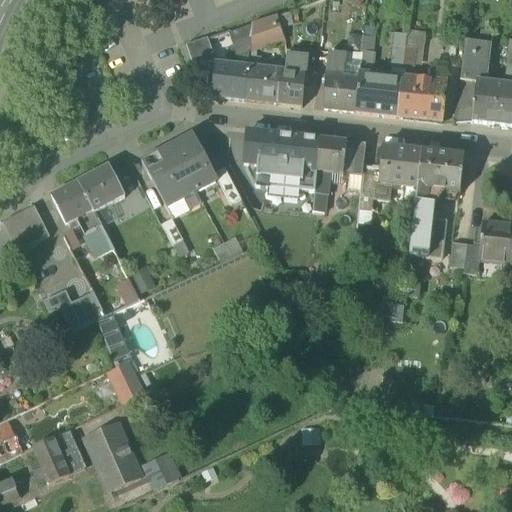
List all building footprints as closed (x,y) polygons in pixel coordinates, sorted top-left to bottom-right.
[(346,8),(329,6),(327,19),(344,21),(346,8)] [(277,18),(281,30),(293,27),(290,14),(277,18)] [(252,29),(249,53),(285,42),(281,30),(277,18),(276,19),(253,26),(252,29)] [(236,58),(236,68),(248,69),(249,60),(249,53),(252,29),(230,36),(236,58)] [(407,33),(406,37),(405,49),(416,50),(414,68),(422,69),(426,34),(407,33)] [(490,46),(490,47),(491,47),(493,35),(481,34),(479,45),(490,46)] [(395,36),(394,48),(405,49),(406,37),(395,36)] [(348,47),(348,54),(361,55),(362,54),(363,39),(363,37),(351,37),(351,47),(348,47)] [(362,54),(373,55),(375,40),(363,39),(362,54)] [(186,48),(193,70),(215,63),(207,41),(190,47),(186,48)] [(460,83),(476,86),(476,84),(483,85),(484,81),(487,78),(490,47),(490,46),(479,45),(465,43),(461,76),(460,83)] [(392,70),(403,72),(405,49),(394,48),(392,70)] [(416,50),(405,49),(403,72),(405,72),(404,81),(411,82),(413,73),(414,68),(416,50)] [(287,54),(286,61),(297,63),(298,56),(287,54)] [(322,112),(355,116),(360,76),(360,70),(344,69),(344,57),(332,55),(332,54),(330,54),(330,55),(328,55),(322,112)] [(345,54),(344,57),(344,69),(360,70),(362,71),(363,55),(361,55),(348,54),(345,54)] [(360,70),(360,76),(372,77),(374,55),(373,55),(362,54),(361,55),(363,55),(362,71),(360,70)] [(286,61),(285,74),(282,108),(302,110),(307,57),(298,56),(297,63),(286,61)] [(249,60),(248,69),(259,71),(260,61),(249,60)] [(244,104),(248,69),(236,68),(215,66),(211,100),(244,104)] [(244,104),(277,107),(280,73),(259,71),(248,69),(244,104)] [(403,72),(392,70),(391,80),(402,81),(404,81),(405,72),(403,72)] [(285,74),(280,73),(277,107),(282,108),(285,74)] [(355,116),(398,121),(402,81),(391,80),(372,77),(360,76),(355,116)] [(404,81),(402,81),(398,121),(441,126),(445,86),(411,82),(404,81)] [(459,88),(455,125),(471,125),(476,86),(460,83),(459,88)] [(511,129),(511,88),(508,88),(483,85),(476,84),(476,86),(471,125),(511,129)] [(246,142),(245,149),(247,149),(248,136),(288,140),(288,139),(247,135),(246,142)] [(192,136),(141,164),(166,211),(183,202),(197,195),(217,184),(192,136)] [(243,168),(245,168),(257,169),(255,187),(255,189),(314,195),(315,195),(317,175),(320,142),(288,139),(288,140),(248,136),(247,149),(245,149),(244,157),(243,168)] [(320,142),(317,175),(330,177),(343,178),(343,177),(346,146),(320,142)] [(349,177),(353,146),(346,146),(343,177),(349,177)] [(349,177),(362,179),(363,170),(365,148),(353,146),(349,177)] [(382,150),(380,172),(378,187),(391,189),(418,192),(422,154),(382,149),(382,150)] [(422,154),(418,192),(434,194),(459,196),(463,159),(422,154)] [(253,187),(255,187),(257,169),(245,168),(245,171),(253,187)] [(109,169),(78,186),(92,213),(94,216),(108,208),(110,207),(124,200),(109,171),(109,169)] [(241,202),(225,170),(214,176),(230,208),(241,202)] [(389,204),(391,189),(378,187),(380,172),(363,170),(362,179),(360,195),(358,213),(371,214),(373,203),(389,204)] [(328,198),(330,177),(317,175),(315,195),(314,195),(312,215),(324,216),(326,198),(328,198)] [(362,179),(349,177),(347,194),(360,195),(362,179)] [(491,200),(511,201),(511,179),(494,177),(491,200)] [(65,227),(92,213),(78,186),(51,200),(65,227)] [(434,194),(418,192),(409,271),(438,274),(445,224),(431,222),(434,194)] [(203,206),(197,195),(183,202),(189,214),(203,206)] [(100,229),(101,230),(118,222),(110,207),(108,208),(94,216),(100,229)] [(5,225),(20,255),(49,240),(33,210),(5,225)] [(371,228),(371,214),(358,213),(357,227),(371,228)] [(171,222),(161,227),(172,249),(183,243),(171,222)] [(479,263),(508,267),(511,236),(511,232),(494,230),(494,228),(482,226),(480,250),(478,263),(479,263)] [(101,230),(100,229),(81,239),(94,264),(113,254),(101,230)] [(81,250),(72,233),(63,238),(72,255),(81,250)] [(235,240),(224,246),(232,262),(243,256),(235,240)] [(183,243),(172,249),(179,261),(189,256),(183,243)] [(232,262),(224,246),(212,251),(221,267),(232,262)] [(449,270),(463,272),(466,248),(452,246),(449,270)] [(480,250),(466,248),(463,272),(463,276),(477,278),(479,263),(478,263),(480,250)] [(156,290),(145,269),(128,278),(139,298),(156,290)] [(139,304),(128,282),(115,289),(126,311),(139,304)] [(59,311),(71,336),(96,324),(104,320),(92,296),(71,307),(65,295),(43,304),(49,316),(59,311)] [(386,324),(403,326),(404,312),(387,310),(386,324)] [(112,317),(96,324),(116,371),(128,366),(132,364),(112,317)] [(354,333),(387,337),(388,327),(355,324),(354,333)] [(106,376),(123,410),(145,399),(128,366),(116,371),(106,376)] [(84,441),(108,496),(141,482),(117,427),(84,441)] [(0,466),(21,457),(7,428),(0,431),(0,466)] [(321,449),(320,431),(301,431),(301,449),(321,449)] [(68,435),(53,442),(69,479),(85,472),(68,435)] [(49,488),(69,479),(53,442),(33,451),(49,488)] [(170,455),(141,469),(153,495),(182,482),(170,455)] [(374,481),(380,475),(377,466),(369,464),(363,470),(365,479),(374,481)] [(0,511),(0,508),(18,501),(11,484),(0,489),(0,511)]
